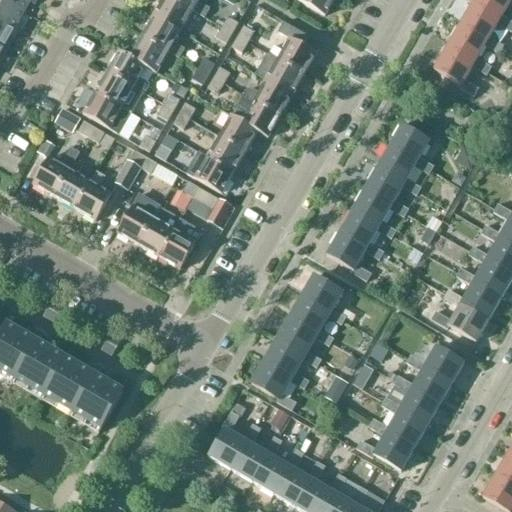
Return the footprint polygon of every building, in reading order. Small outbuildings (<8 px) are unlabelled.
[(34,6),(37,0),(0,0),(24,14),(30,4),(34,6)] [(18,24),(24,14),(0,0),(0,24),(18,34),(22,27),(18,24)] [(181,33),(192,13),(169,0),(164,0),(154,18),(181,33)] [(210,10),(198,3),(200,0),(169,0),(192,13),(205,20),(210,10)] [(324,19),(335,0),(299,0),(298,3),(324,19)] [(507,0),(475,0),(472,7),(499,23),(497,27),(511,36),(511,33),(511,25),(501,19),(509,6),(511,2),(507,0)] [(472,7),(459,29),(486,45),(484,49),(498,57),(501,53),(503,49),(489,40),(497,27),(499,23),(472,7)] [(174,45),(181,33),(154,18),(142,39),(168,55),(180,61),(185,51),(174,45)] [(232,36),(238,26),(228,20),(222,30),(232,36)] [(309,38),(284,23),(278,35),(289,41),(282,54),(273,48),(268,57),(277,62),(304,78),(316,57),(303,49),(309,38)] [(0,47),(7,52),(18,34),(0,24),(0,47)] [(254,35),(244,29),(238,39),(248,45),(254,35)] [(459,29),(447,50),(474,66),(472,70),(486,79),(488,75),(491,71),(476,62),(477,60),(484,49),(486,45),(459,29)] [(226,47),(232,36),(222,30),(216,41),(226,47)] [(156,76),(168,55),(142,39),(130,59),(130,60),(146,69),(146,70),(156,76)] [(242,56),(248,45),(238,39),(232,50),(242,56)] [(447,50),(433,74),(459,89),(457,92),(473,101),(478,93),(463,84),(472,70),(474,66),(447,50)] [(130,60),(130,59),(120,53),(107,74),(145,96),(150,86),(140,80),(146,70),(146,69),(130,60)] [(208,78),(214,67),(204,61),(198,72),(208,78)] [(292,99),(304,78),(277,62),(265,83),(292,99)] [(488,75),(498,81),(505,71),(494,65),(491,71),(488,75)] [(224,87),(230,76),(220,70),(214,81),(224,87)] [(202,88),(208,78),(198,72),(192,82),(202,88)] [(133,117),(145,96),(107,74),(95,95),(132,116),(133,117)] [(218,97),(224,87),(214,81),(208,91),(218,97)] [(280,119),(292,99),(265,83),(259,94),(252,91),(246,93),(243,98),(280,119)] [(172,93),(184,101),(189,94),(176,86),(172,93)] [(127,126),(132,116),(95,95),(83,116),(110,132),(120,138),(127,126)] [(170,97),(164,107),(174,113),(180,103),(170,97)] [(280,119),(243,98),(243,97),(231,118),(242,124),(241,124),(258,134),(257,135),(268,141),(280,119)] [(179,116),(190,122),(196,112),(185,106),(179,116)] [(168,123),(174,113),(164,107),(158,117),(168,123)] [(72,137),(80,122),(63,111),(58,120),(57,120),(54,126),(72,137)] [(492,113),(488,120),(496,125),(500,118),(492,113)] [(190,122),(179,116),(173,126),(184,132),(190,122)] [(246,155),(257,135),(258,134),(241,124),(242,124),(231,118),(219,139),(246,155)] [(88,140),(94,130),(84,124),(78,134),(88,140)] [(94,130),(88,140),(99,146),(105,136),(94,130)] [(400,130),(388,151),(417,167),(414,171),(427,179),(430,175),(432,171),(419,163),(429,146),(400,130)] [(150,155),(156,144),(145,138),(139,149),(150,155)] [(234,175),(246,155),(219,139),(207,160),(234,175)] [(45,143),(38,154),(49,160),(55,149),(45,143)] [(161,147),(155,158),(165,164),(172,153),(171,153),(161,147)] [(75,163),(76,164),(80,155),(71,150),(61,167),(49,160),(33,187),(54,199),(75,163)] [(388,151),(376,172),(404,189),(402,193),(415,201),(417,196),(420,192),(406,185),(414,171),(417,167),(388,151)] [(141,171),(147,160),(136,154),(131,164),(128,163),(114,185),(128,193),(129,194),(142,171),(141,171)] [(234,175),(207,160),(198,154),(186,176),(221,197),(234,175)] [(178,179),(157,167),(157,166),(147,160),(141,171),(142,171),(172,189),(178,179)] [(83,169),(76,164),(75,163),(54,199),(75,211),(91,184),(79,177),(83,169)] [(376,172),(363,193),(392,210),(389,214),(403,222),(405,218),(407,214),(394,206),(402,193),(404,189),(376,172)] [(112,197),(100,190),(106,179),(97,173),(91,184),(75,211),(96,223),(112,197)] [(461,190),(467,181),(461,177),(455,179),(452,185),(461,190)] [(193,201),(199,191),(189,185),(183,195),(193,201)] [(231,209),(220,202),(199,191),(193,201),(214,213),(208,223),(219,230),(231,209)] [(128,193),(121,204),(132,210),(133,209),(138,199),(129,194),(128,193)] [(363,193),(351,215),(379,231),(377,235),(390,243),(393,239),(395,235),(381,227),(389,214),(392,210),(363,193)] [(138,248),(161,210),(139,197),(138,199),(133,209),(132,210),(117,235),(138,248)] [(495,212),(492,217),(508,226),(510,221),(511,222),(511,216),(497,208),(495,212)] [(159,260),(181,221),(161,210),(138,248),(159,260)] [(351,215),(338,236),(367,252),(364,257),(378,264),(380,260),(383,256),(369,248),(377,235),(379,231),(351,215)] [(203,234),(181,222),(181,221),(159,260),(180,272),(203,234)] [(482,234),(480,238),(496,247),(498,243),(511,250),(511,222),(510,221),(508,226),(500,239),(485,230),(482,234)] [(428,232),(421,244),(429,248),(436,237),(428,232)] [(338,236),(325,259),(351,274),(350,277),(365,286),(370,278),(356,270),(364,257),(367,252),(338,236)] [(470,255),(468,259),(483,268),(485,264),(511,279),(511,250),(498,243),(496,247),(488,260),(472,251),(470,255)] [(409,262),(417,267),(422,258),(414,253),(409,262)] [(457,277),(455,281),(471,290),(473,286),(501,302),(511,282),(511,279),(485,264),(483,268),(475,281),(460,272),(457,277)] [(313,279),(301,301),(329,317),(327,321),(340,329),(343,325),(345,321),(331,313),(341,296),(313,279)] [(445,298),(442,302),(458,311),(461,307),(489,323),(501,302),(473,286),(471,290),(463,303),(447,294),(445,298)] [(301,301),(289,322),(316,338),(314,342),(328,350),(330,346),(332,342),(319,334),(327,321),(329,317),(301,301)] [(54,324),(63,308),(53,302),(43,318),(54,324)] [(435,315),(430,323),(447,333),(449,331),(475,346),(489,323),(461,307),(458,311),(450,325),(435,315)] [(289,322),(276,343),(304,360),(302,364),(315,372),(318,368),(320,363),(307,355),(314,342),(316,338),(289,322)] [(35,344),(33,343),(6,327),(0,336),(0,371),(14,380),(35,344)] [(112,358),(121,342),(111,335),(101,352),(112,358)] [(276,343),(264,365),(291,381),(289,385),(303,393),(305,389),(308,385),(294,377),(302,364),(304,360),(276,343)] [(65,361),(38,346),(35,344),(14,380),(44,398),(65,361)] [(370,357),(383,364),(390,351),(377,345),(370,357)] [(407,362),(405,366),(420,375),(423,371),(451,388),(463,367),(435,350),(425,367),(409,358),(407,362)] [(349,359),(345,367),(353,372),(358,364),(349,359)] [(93,378),(91,376),(65,361),(44,398),(72,414),(93,378)] [(264,365),(250,388),(277,404),(275,406),(290,415),(295,407),(281,399),(289,385),(291,381),(264,365)] [(395,384),(392,388),(408,397),(410,393),(439,409),(451,388),(423,371),(420,375),(413,389),(397,380),(395,384)] [(123,395),(96,379),(93,378),(72,414),(102,431),(123,395)] [(358,378),(352,388),(361,393),(367,383),(358,378)] [(342,394),(347,386),(338,381),(333,389),(342,394)] [(382,405),(380,409),(395,418),(398,414),(427,431),(439,409),(410,393),(408,397),(400,410),(385,401),(382,405)] [(244,411),(235,406),(230,416),(238,421),(244,411)] [(280,433),(289,419),(278,412),(270,427),(280,433)] [(370,427),(368,430),(383,439),(386,436),(414,452),(427,431),(398,414),(395,418),(388,432),(372,423),(370,427)] [(223,433),(208,460),(230,473),(247,445),(243,442),(230,435),(238,421),(230,416),(220,432),(223,433)] [(247,445),(230,473),(252,486),(269,457),(265,455),(251,447),(260,433),(256,430),(252,428),(243,442),(247,445)] [(360,444),(355,452),(372,463),(374,460),(401,475),(414,452),(386,436),(383,439),(375,453),(360,444)] [(269,457),(252,486),(273,498),(290,470),(286,467),(273,460),(281,445),(277,443),(273,440),(265,455),(269,457)] [(306,443),(299,455),(303,458),(310,446),(306,443)] [(290,470),(273,498),(295,511),(312,483),(308,480),(294,472),(303,458),(299,455),(294,453),(286,467),(290,470)] [(511,458),(508,456),(495,477),(511,487),(511,458)] [(312,483),(295,511),(296,511),(322,511),(333,495),(329,492),(316,485),(325,470),(321,468),(316,465),(308,480),(312,483)] [(333,495),(322,511),(351,511),(354,507),(350,505),(337,497),(345,482),(341,480),(337,477),(329,492),(333,495)] [(511,511),(511,487),(495,477),(482,500),(482,501),(501,511),(511,511)] [(354,507),(351,511),(362,511),(358,509),(367,495),(363,492),(359,490),(350,505),(354,507)]
